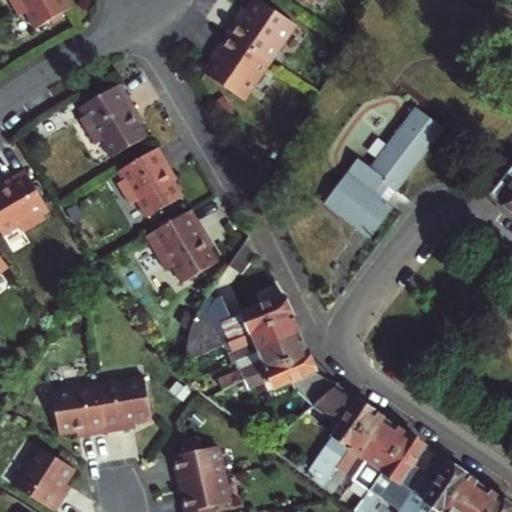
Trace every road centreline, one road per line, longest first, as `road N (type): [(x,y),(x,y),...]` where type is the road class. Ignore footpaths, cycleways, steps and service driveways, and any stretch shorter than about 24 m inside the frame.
road 1 (residential): [(511,243),(464,207),(427,212),(348,315),(346,352)]
road 2 (residential): [(139,22),(247,202)]
road 3 (residential): [(346,352),(511,473)]
road 4 (residential): [(139,22),(0,106)]
road 5 (residential): [(269,232),(318,328),(346,352)]
